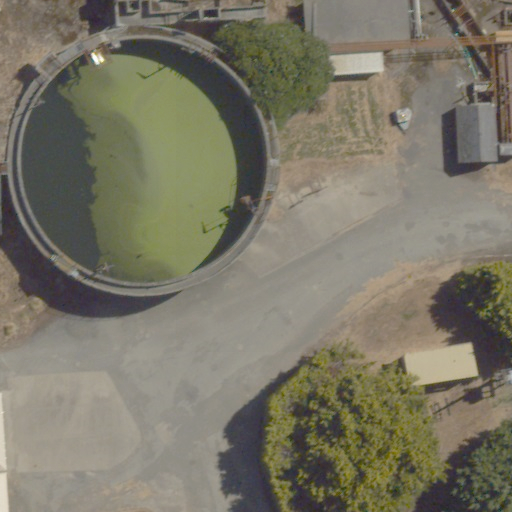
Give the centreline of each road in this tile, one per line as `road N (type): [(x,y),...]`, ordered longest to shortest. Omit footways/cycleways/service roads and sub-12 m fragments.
road 1 (track): [(0,374),(212,358),(364,258),(433,224),(511,220)]
road 2 (track): [(228,511),(214,473),(212,358)]
